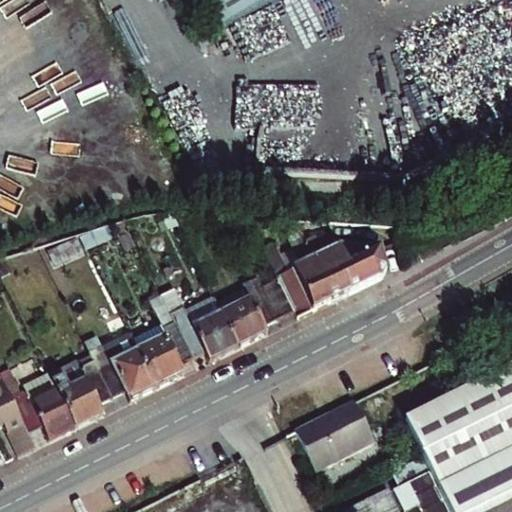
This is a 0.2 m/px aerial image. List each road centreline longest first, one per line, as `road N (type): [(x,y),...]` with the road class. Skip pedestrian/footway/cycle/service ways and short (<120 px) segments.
road 1 (residential): [(45,486),(511,246)]
road 2 (unknown): [(236,391),(294,511)]
